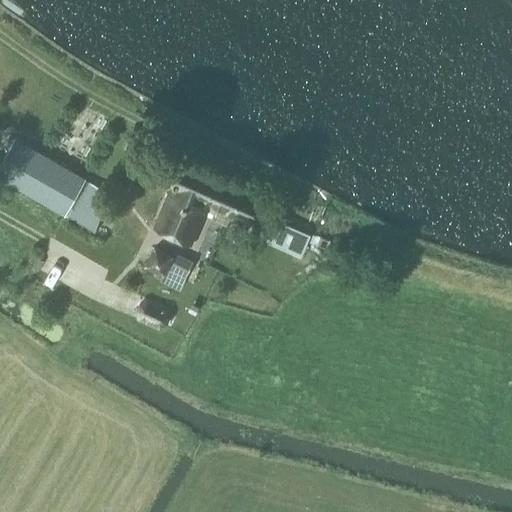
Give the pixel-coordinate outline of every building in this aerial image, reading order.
[(16,138),(2,163),(0,165),(0,175),(64,213),(85,178),(16,138)] [(207,201),(216,177),(167,157),(159,178),(175,185),(157,228),(190,241),(207,201)] [(259,194),(216,177),(207,201),(221,207),(220,209),(248,220),(259,194)] [(112,193),(87,181),(69,216),(93,229),(112,193)] [(300,254),(308,237),(309,234),(260,214),(252,234),(300,254)] [(194,260),(174,250),(173,252),(155,243),(145,263),(165,273),(168,267),(186,276),(194,260)] [(157,326),(165,322),(168,314),(167,306),(147,297),(140,300),(136,310),(137,317),(157,326)]
